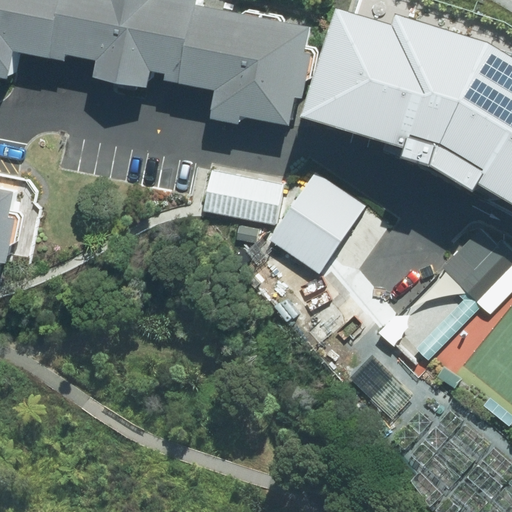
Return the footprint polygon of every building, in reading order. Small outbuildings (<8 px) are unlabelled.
[(219,0),(0,0),(0,63),(25,66),(29,44),(103,55),(97,83),(165,91),(172,69),(227,77),(226,98),(296,111),(312,24),(219,0)] [(333,1),(301,121),(395,142),(511,197),(511,50),(484,33),(333,1)] [(208,171),(201,212),(274,225),(281,183),(208,171)] [(367,206),(314,172),(291,209),(344,242),(367,206)] [(0,282),(19,190),(0,185),(0,282)] [(472,270),(457,286),(474,302),(511,262),(511,255),(498,242),(494,247),(477,230),(455,253),(472,270)] [(387,253),(352,233),(332,270),(366,290),(387,253)] [(479,309),(439,272),(380,334),(420,372),(479,309)] [(345,324),(315,288),(280,317),(310,353),(345,324)] [(385,381),(362,359),(348,374),(371,396),(385,381)]
